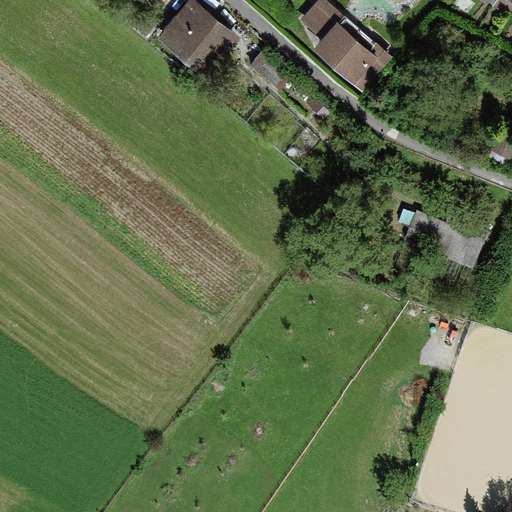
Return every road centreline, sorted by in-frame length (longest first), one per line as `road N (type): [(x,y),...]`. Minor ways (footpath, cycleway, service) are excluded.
road 1 (residential): [(232,0),(398,136),(511,179)]
road 2 (track): [(372,511),(364,491),(370,460),(404,374),(428,358),(466,361)]
